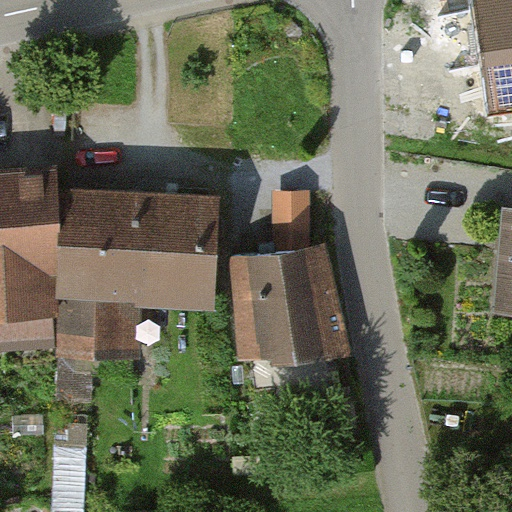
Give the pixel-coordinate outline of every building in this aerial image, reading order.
[(60,176),(0,180),(0,365),(56,363),(60,193),(60,176)] [(314,189),(278,195),(285,234),(321,228),(314,189)] [(218,203),(60,193),(56,363),(136,369),(139,309),(211,314),(218,203)] [(511,212),(505,211),(493,316),(511,317),(511,212)] [(324,250),(233,262),(243,364),(357,361),(324,250)]
